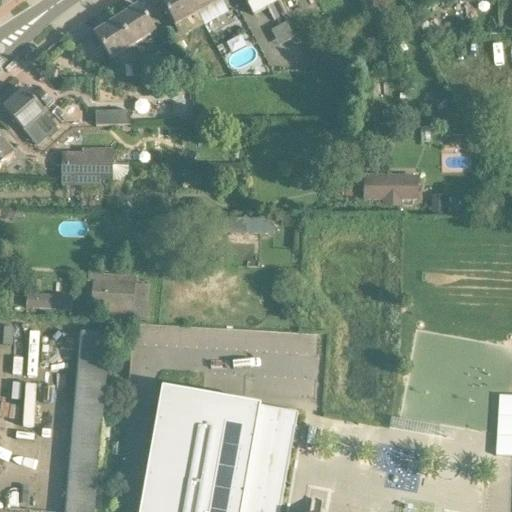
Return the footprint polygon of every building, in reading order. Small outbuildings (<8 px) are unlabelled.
[(174,27),(197,14),(188,0),(161,0),(159,1),(174,27)] [(188,0),(197,14),(220,2),(219,0),(188,0)] [(243,0),(253,18),(276,5),(273,0),(243,0)] [(377,5),(381,15),(387,12),(383,2),(377,5)] [(116,22),(133,49),(155,35),(138,8),(116,22)] [(111,64),(133,49),(116,22),(93,37),(111,64)] [(272,30),(284,57),(302,49),(291,22),(272,30)] [(430,32),(427,24),(420,26),(423,35),(430,32)] [(205,74),(193,56),(182,63),(194,81),(205,74)] [(44,115),(37,108),(25,92),(3,111),(24,135),(36,124),(46,136),(47,135),(51,139),(58,133),(55,129),(56,128),(45,115),(44,115)] [(129,113),(95,113),(95,128),(130,128),(129,113)] [(15,159),(0,143),(0,170),(12,159),(13,160),(15,159)] [(62,165),(112,166),(112,151),(82,151),(82,155),(62,155),(62,165)] [(112,167),(112,166),(62,165),(61,188),(101,189),(101,184),(112,184),(112,183),(120,182),(127,177),(128,175),(128,169),(120,169),(120,167),(112,167)] [(365,179),(365,191),(372,190),(372,201),(384,201),(384,209),(400,209),(412,209),(412,202),(415,202),(416,202),(416,180),(379,179),(372,179),(365,179)] [(447,198),(431,198),(431,216),(447,216),(447,198)] [(190,200),(190,210),(206,210),(206,200),(190,200)] [(2,219),(14,220),(15,210),(3,209),(2,219)] [(247,221),(231,221),(207,220),(207,234),(260,236),(260,222),(247,221)] [(88,284),(86,307),(91,307),(90,321),(132,324),(132,321),(134,287),(135,279),(120,278),(98,277),(88,276),(88,284)] [(0,283),(0,316),(10,317),(10,284),(0,283)] [(27,296),(26,311),(71,315),(72,300),(27,296)] [(148,468),(139,511),(280,511),(293,443),(295,428),(298,415),(293,414),(202,398),(162,391),(162,392),(159,407),(148,468)] [(497,458),(511,459),(511,397),(500,396),(497,458)] [(94,511),(97,478),(69,476),(66,511),(94,511)]
